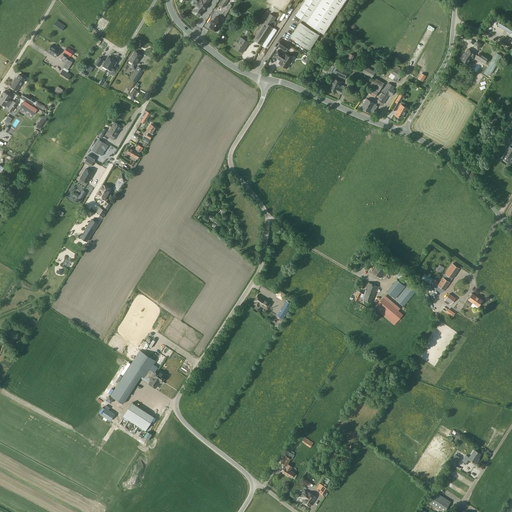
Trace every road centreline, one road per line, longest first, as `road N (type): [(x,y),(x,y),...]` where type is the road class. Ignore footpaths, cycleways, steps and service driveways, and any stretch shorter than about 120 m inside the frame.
road 1 (unclassified): [(240,511),(249,478),(187,426),(176,401),(258,269),(266,213),(227,158),(268,79)]
road 2 (tertiary): [(511,229),(462,169),(403,132)]
road 3 (tertiary): [(403,132),(268,79)]
road 4 (unclassified): [(403,132),(444,61),(454,0)]
road 5 (tertiary): [(268,79),(233,67),(184,29),(168,0)]
